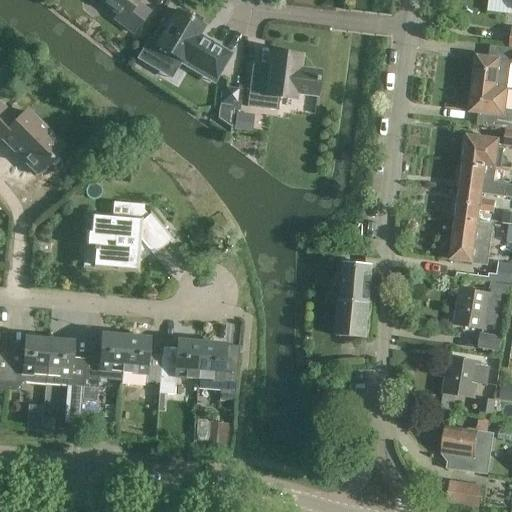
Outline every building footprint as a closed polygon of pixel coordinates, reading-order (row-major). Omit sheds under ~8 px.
[(133,34),(138,28),(150,12),(138,3),(139,0),(97,0),(117,15),(114,19),(133,34)] [(176,11),(166,28),(155,46),(184,63),(185,61),(216,80),(231,55),(205,39),(204,41),(198,38),(205,27),(176,11)] [(302,56),(270,52),(267,77),(251,75),(247,107),(278,111),(280,97),(296,99),(297,94),(317,96),(320,72),(300,70),(302,56)] [(508,89),(511,62),(478,57),(474,85),(508,89)] [(477,126),(506,129),(511,130),(511,112),(505,111),(508,89),(474,85),(470,113),(483,114),(481,125),(477,125),(477,126)] [(236,102),(238,90),(226,89),(225,92),(220,92),(218,105),(232,107),(232,102),(236,102)] [(0,103),(0,139),(1,138),(11,149),(13,147),(37,172),(36,173),(37,174),(63,147),(37,121),(36,122),(26,112),(17,121),(0,103)] [(238,114),(237,130),(250,131),(251,116),(238,114)] [(467,136),(464,164),(496,168),(496,169),(501,170),(504,149),(499,148),(500,141),(467,136)] [(496,168),(464,164),(460,192),(481,195),(505,198),(511,198),(511,185),(494,184),(496,169),(496,168)] [(480,201),(481,195),(460,192),(456,220),(478,223),(480,212),(493,214),(495,204),(480,201)] [(84,240),(82,271),(85,271),(86,266),(135,270),(134,276),(140,276),(141,270),(136,270),(136,263),(143,258),(144,258),(142,256),(148,251),(152,255),(172,239),(159,223),(151,214),(148,216),(144,211),(144,205),(129,204),(113,203),(112,218),(98,217),(93,217),(93,212),(85,211),(84,217),(89,217),(87,240),(84,240)] [(511,225),(511,213),(503,212),(502,224),(511,225)] [(478,223),(456,220),(451,261),(486,265),(492,225),(478,223)] [(511,264),(498,263),(496,283),(511,285),(511,264)] [(336,336),(346,337),(366,339),(373,267),(345,264),(342,295),(328,294),(327,304),(339,305),(336,336)] [(511,286),(491,283),(489,295),(491,296),(511,299),(511,293),(511,286)] [(455,325),(475,329),(485,331),(486,326),(495,328),(500,302),(490,300),(491,296),(489,295),(461,290),(455,325)] [(85,360),(83,387),(97,389),(99,371),(122,373),(125,337),(102,335),(99,361),(85,360)] [(479,348),(500,352),(501,339),(481,335),(479,348)] [(145,383),(160,384),(162,356),(148,355),(149,339),(125,337),(122,373),(146,375),(145,383)] [(24,355),(9,354),(7,391),(16,392),(23,382),(45,384),(49,341),(25,339),(24,355)] [(45,384),(83,387),(85,360),(72,359),(73,343),(49,341),(45,384)] [(175,377),(197,379),(198,379),(201,343),(177,341),(177,349),(163,348),(162,356),(160,384),(158,410),(162,410),(162,395),(173,395),(175,377)] [(198,379),(197,379),(196,389),(220,391),(219,400),(234,402),(239,347),(238,347),(238,350),(225,349),(225,345),(201,343),(198,379)] [(0,390),(7,391),(9,354),(0,352),(0,390)] [(444,394),(464,397),(474,399),(477,384),(487,385),(490,370),(480,368),(481,364),(469,362),(450,358),(444,394)] [(511,386),(501,385),(499,401),(511,402),(511,386)] [(481,412),(494,414),(496,403),(483,400),(481,412)] [(65,405),(64,424),(78,425),(80,406),(65,405)] [(29,418),(28,431),(41,432),(42,420),(29,418)] [(45,433),(52,433),(56,429),(56,424),(53,420),(46,419),(42,423),(42,428),(45,433)] [(211,445),(210,449),(230,450),(232,428),(209,426),(207,445),(211,445)] [(468,471),(472,472),(489,475),(494,435),(466,431),(446,428),(443,452),(451,454),(448,468),(468,471)] [(482,488),(450,483),(447,503),(480,508),(482,488)]
